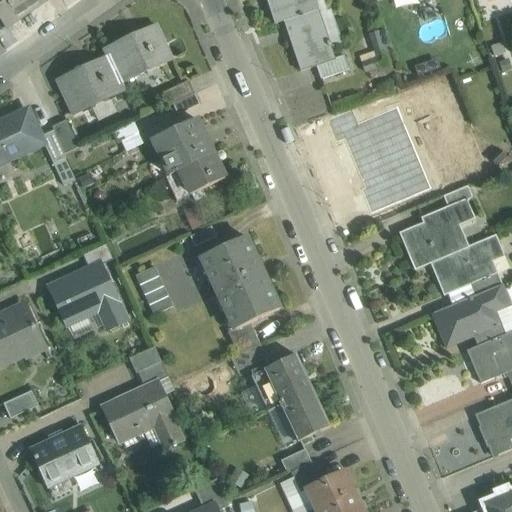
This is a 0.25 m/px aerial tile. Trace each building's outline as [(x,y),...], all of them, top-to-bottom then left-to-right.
[(0,0),(0,21),(5,28),(45,0),(0,0)] [(314,0),(276,0),(268,3),(275,24),(284,22),(301,72),(316,67),(335,61),(334,60),(330,47),(332,47),(331,42),(329,43),(314,0)] [(156,26),(104,50),(108,57),(121,84),(172,60),(156,26)] [(389,65),(378,32),(369,35),(378,61),(362,66),(365,73),(389,65)] [(108,57),(57,82),(73,116),(125,92),(121,84),(108,57)] [(344,57),(334,60),(335,61),(316,67),(320,80),(349,71),(344,57)] [(188,82),(161,94),(167,107),(172,104),(194,94),(188,82)] [(194,94),(172,104),(177,116),(199,106),(194,94)] [(30,110),(0,124),(0,168),(44,147),(47,146),(43,136),(30,110)] [(423,195),(400,138),(408,134),(398,110),(343,132),(357,165),(382,154),(402,203),(423,195)] [(79,148),(66,121),(52,128),(54,131),(65,155),(79,148)] [(197,121),(153,142),(170,177),(180,172),(213,156),(197,121)] [(124,152),(143,143),(133,122),(114,130),(124,152)] [(54,131),(43,136),(47,146),(44,147),(52,164),(66,157),(65,155),(54,131)] [(213,156),(180,172),(192,196),(225,181),(213,156)] [(467,187),(442,198),(448,210),(466,202),(473,200),(467,187)] [(448,210),(421,222),(423,229),(401,239),(416,274),(431,267),(460,254),(460,253),(450,231),(474,221),(466,202),(448,210)] [(211,227),(190,237),(195,248),(216,238),(211,227)] [(245,237),(201,258),(235,330),(250,324),(279,310),(245,237)] [(496,237),(460,253),(460,254),(431,267),(444,298),(469,288),(498,276),(493,262),(504,258),(496,237)] [(107,245),(83,256),(91,271),(103,266),(103,267),(114,261),(107,245)] [(91,271),(49,291),(66,328),(100,312),(110,333),(128,325),(118,304),(120,303),(103,267),(103,266),(91,271)] [(154,267),(135,276),(154,316),(173,307),(154,267)] [(498,276),(469,288),(475,302),(499,292),(504,290),(498,276)] [(475,302),(436,318),(448,348),(472,338),(500,326),(496,316),(508,310),(499,292),(475,302)] [(26,310),(0,322),(0,366),(42,347),(47,360),(49,359),(26,310)] [(250,324),(235,330),(228,333),(238,355),(260,345),(250,324)] [(500,326),(472,338),(478,352),(506,340),(500,326)] [(478,352),(469,356),(481,385),(506,376),(511,373),(511,338),(506,340),(478,352)] [(238,355),(231,359),(237,372),(266,358),(260,345),(238,355)] [(155,348),(130,360),(136,374),(138,373),(162,362),(155,348)] [(297,355),(265,370),(266,372),(267,371),(281,402),(280,403),(281,406),(312,392),(296,358),(298,357),(297,355)] [(162,362),(138,373),(145,388),(158,382),(159,384),(169,379),(162,362)] [(145,388),(103,408),(119,444),(154,428),(164,449),(182,441),(172,419),(174,418),(159,384),(158,382),(145,388)] [(312,392),(281,406),(284,411),(285,411),(299,441),(298,442),(298,443),(331,428),(330,426),(328,427),(312,392)] [(38,407),(32,394),(4,406),(11,420),(38,407)] [(511,402),(477,417),(494,458),(511,450),(511,402)] [(81,426),(30,450),(49,489),(99,466),(81,426)] [(306,451),(281,462),(287,474),(291,473),(311,463),(306,451)] [(311,463),(291,473),(296,483),(318,473),(313,463),(311,463)] [(318,473),(296,483),(300,494),(307,491),(307,490),(322,483),(318,473)] [(322,483),(307,490),(307,491),(316,510),(353,492),(344,473),(322,483)] [(217,480),(195,490),(204,510),(211,507),(213,511),(217,511),(229,507),(217,480)] [(508,487),(494,493),(495,497),(480,503),(482,510),(483,511),(511,511),(511,489),(510,491),(508,487)] [(353,492),(316,510),(316,511),(359,511),(362,511),(353,492)]
